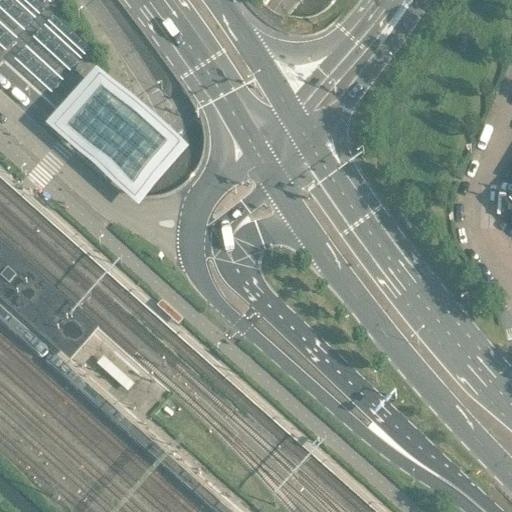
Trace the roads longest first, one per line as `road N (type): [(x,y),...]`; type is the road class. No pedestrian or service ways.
road 1 (secondary): [(192,230),(194,269),(250,331),(387,449),(476,511)]
road 2 (secondary): [(497,511),(281,314),(244,276),(228,245)]
road 3 (primary): [(511,400),(411,286),(313,140)]
road 4 (primary): [(313,240),(388,339),(511,476)]
road 5 (unclassified): [(192,230),(124,211),(95,193),(0,107)]
road 6 (residential): [(511,292),(477,246),(470,219),(511,99)]
road 7 (secondary): [(313,140),(398,0)]
road 8 (primary): [(151,0),(242,135)]
road 9 (secondary): [(397,0),(279,91)]
